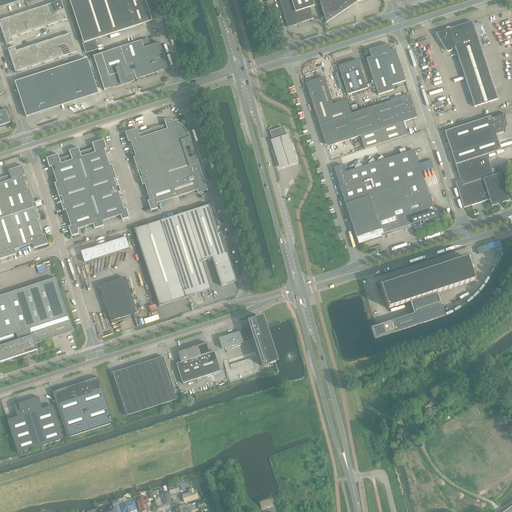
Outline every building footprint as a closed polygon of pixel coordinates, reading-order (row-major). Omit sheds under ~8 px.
[(0,0),(0,8),(27,0),(0,0)] [(145,7),(142,0),(69,0),(87,53),(97,49),(94,41),(150,22),(145,7)] [(265,13),(261,0),(250,0),(256,17),(260,16),(259,15),(265,13)] [(310,8),(315,6),(312,0),(284,0),(279,2),(288,27),(313,19),(310,8)] [(319,0),(322,8),(321,8),(326,23),(348,8),(347,5),(363,0),(319,0)] [(12,38),(53,25),(67,20),(61,1),(1,21),(0,21),(0,25),(6,45),(9,44),(14,43),(12,38)] [(472,22),(449,30),(436,34),(446,50),(446,51),(447,51),(448,52),(449,52),(450,52),(451,51),(452,50),(452,49),(455,48),(474,107),(498,100),(472,22)] [(77,53),(74,43),(71,34),(16,52),(15,47),(10,49),(8,50),(15,73),(18,72),(77,53)] [(163,64),(163,63),(164,62),(163,60),(165,59),(159,43),(149,46),(147,40),(94,57),(105,91),(105,90),(119,85),(121,85),(121,84),(126,83),(128,83),(158,73),(157,71),(160,71),(160,70),(160,69),(161,69),(162,68),(163,68),(164,66),(163,66),(163,65),(163,64)] [(388,44),(381,47),(381,46),(380,46),(379,46),(378,46),(378,47),(377,47),(376,48),(376,49),(369,51),(371,57),(367,59),(375,86),(378,95),(393,91),(392,86),(405,82),(395,50),(390,51),(388,44)] [(99,94),(87,59),(15,82),(26,118),(27,118),(26,115),(37,112),(37,113),(51,109),(51,107),(62,103),(73,100),(73,102),(87,97),(87,95),(97,92),(98,94),(99,94)] [(347,63),(346,63),(346,64),(345,65),(339,67),(348,95),(367,89),(358,60),(351,63),(351,62),(350,62),(349,62),(348,62),(347,63)] [(413,112),(414,110),(410,95),(351,114),(347,101),(333,105),(324,78),(314,81),(313,83),(312,83),(312,85),(311,87),(309,89),(310,90),(309,92),(324,139),(326,140),(326,142),(328,142),(331,143),(332,145),(333,144),(335,145),(360,137),(364,150),(407,135),(403,123),(409,121),(410,119),(411,119),(412,117),(413,115),(414,113),(413,112)] [(0,126),(10,123),(6,110),(0,111),(0,126)] [(509,201),(500,173),(493,176),(487,155),(501,150),(496,135),(505,132),(505,133),(505,126),(507,126),(505,120),(505,114),(504,114),(504,115),(491,119),(490,117),(445,132),(461,181),(456,182),(464,208),(490,200),(492,207),(499,204),(499,205),(500,205),(502,205),(503,204),(502,203),(509,201)] [(187,144),(191,142),(192,142),(190,137),(190,136),(189,135),(188,133),(188,132),(187,131),(186,129),(185,128),(184,127),(183,127),(181,125),(179,124),(178,123),(177,123),(176,122),(174,121),(173,121),(171,121),(170,121),(169,120),(167,120),(166,120),(164,121),(166,125),(138,134),(138,131),(137,129),(126,133),(125,133),(128,143),(129,143),(129,142),(131,142),(136,158),(134,158),(133,158),(138,172),(140,171),(142,178),(140,179),(143,186),(145,185),(150,201),(148,202),(148,201),(151,211),(158,209),(156,204),(197,191),(198,193),(207,190),(207,191),(207,190),(197,160),(193,162),(187,144)] [(284,127),(270,132),(273,141),(287,137),(287,136),(284,127)] [(288,135),(271,140),(280,169),(298,164),(288,135)] [(69,227),(72,237),(79,234),(77,230),(93,225),(95,229),(104,226),(103,222),(120,216),(122,220),(129,218),(126,208),(126,209),(124,209),(119,194),(121,193),(119,186),(118,186),(116,187),(114,180),(116,179),(117,179),(112,165),(110,166),(105,150),(106,150),(107,150),(104,140),(103,140),(92,144),(94,148),(80,153),(79,148),(69,151),(71,156),(60,159),(58,155),(47,159),(47,158),(46,159),(50,168),(52,167),(57,183),(55,184),(59,198),(60,198),(59,198),(61,197),(64,204),(62,204),(61,204),(64,212),(64,211),(66,211),(71,227),(69,227)] [(346,173),(343,166),(334,169),(359,245),(382,237),(381,235),(413,225),(414,230),(437,222),(436,219),(414,150),(346,173)] [(420,163),(421,171),(434,169),(432,161),(420,163)] [(0,259),(16,255),(15,250),(32,244),(34,249),(48,244),(48,245),(45,235),(44,235),(43,236),(37,220),(39,219),(39,220),(40,219),(37,212),(35,213),(32,204),(34,203),(34,204),(35,203),(30,189),(28,190),(23,177),(25,176),(26,176),(23,166),(22,166),(22,167),(9,171),(9,173),(10,176),(0,178),(0,259)] [(187,214),(187,213),(134,230),(147,269),(149,268),(160,303),(158,303),(159,307),(178,301),(175,291),(209,280),(202,261),(212,258),(221,287),(236,282),(229,263),(231,263),(212,205),(206,207),(206,208),(187,214)] [(126,237),(81,252),(85,263),(130,249),(126,237)] [(414,314),(377,326),(371,328),(375,340),(445,317),(437,293),(475,281),(468,259),(381,287),(389,309),(410,302),(414,314)] [(125,278),(100,287),(111,321),(136,313),(125,278)] [(56,279),(0,296),(0,342),(1,346),(0,346),(0,362),(38,351),(35,344),(73,332),(56,279)] [(248,322),(251,329),(247,330),(219,339),(222,350),(251,341),(254,339),(263,367),(276,363),(261,318),(248,322)] [(220,372),(221,372),(214,352),(210,354),(206,343),(205,344),(198,348),(197,346),(196,347),(189,350),(188,349),(187,350),(180,353),(179,352),(178,352),(181,363),(176,364),(183,384),(184,384),(183,384),(220,372)] [(161,358),(124,370),(122,371),(120,372),(119,374),(117,376),(116,380),(116,382),(117,384),(127,414),(126,414),(127,416),(129,416),(129,415),(169,402),(170,402),(171,401),(172,400),(173,399),(174,398),(174,397),(174,396),(174,395),(174,394),(174,393),(174,392),(163,359),(164,359),(163,357),(161,358)] [(113,423),(99,378),(85,383),(76,386),(76,385),(75,386),(76,387),(67,389),(67,388),(53,393),(68,438),(113,423)] [(24,402),(24,403),(18,405),(18,404),(14,406),(18,420),(8,423),(18,454),(64,439),(54,409),(44,412),(39,398),(24,402)] [(422,407),(424,411),(429,408),(430,409),(430,408),(432,407),(430,403),(426,405),(426,404),(425,404),(426,405),(422,407)] [(414,445),(407,432),(402,435),(410,447),(414,445)] [(184,502),(186,505),(197,502),(197,503),(206,500),(196,479),(193,475),(192,475),(191,475),(190,475),(189,475),(178,479),(180,486),(183,496),(182,496),(183,496),(182,497),(182,498),(183,500),(184,501),(184,502)] [(152,492),(157,508),(165,505),(172,503),(169,495),(168,491),(167,487),(156,491),(152,492)] [(135,501),(138,511),(148,511),(152,511),(151,510),(157,508),(152,492),(151,488),(133,494),(135,501)] [(114,507),(115,511),(138,511),(135,501),(133,494),(115,499),(117,505),(118,506),(114,507)] [(98,509),(98,511),(115,511),(114,507),(118,506),(117,505),(115,499),(107,502),(96,505),(96,507),(98,509)] [(259,503),(262,510),(273,506),(272,502),(274,502),(273,499),(259,503)] [(197,502),(186,505),(183,506),(174,509),(173,511),(209,511),(208,503),(206,500),(197,503),(197,502)]
